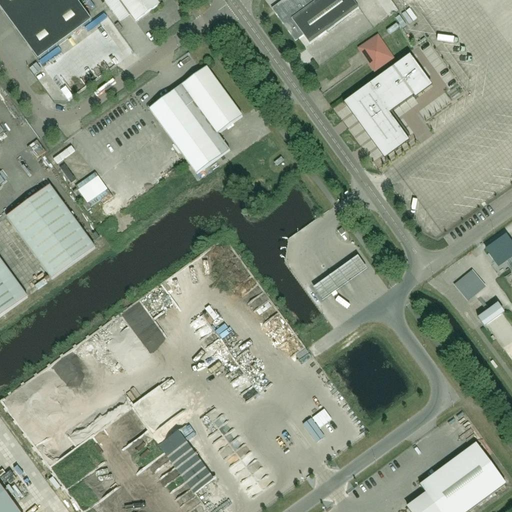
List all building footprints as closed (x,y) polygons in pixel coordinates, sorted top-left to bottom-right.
[(0,0),(0,10),(38,62),(92,23),(74,0),(0,0)] [(103,0),(113,14),(124,6),(135,22),(160,5),(156,0),(103,0)] [(282,0),(276,5),(277,7),(276,12),(274,13),(295,41),(303,36),(309,44),(358,8),(351,0),(282,0)] [(402,12),(410,23),(418,18),(411,7),(402,12)] [(373,63),(369,66),(374,74),(395,60),(388,49),(384,52),(377,41),(364,50),(373,63)] [(410,56),(344,104),(345,105),(347,104),(385,156),(407,141),(409,143),(410,142),(407,138),(405,140),(400,132),(402,131),(390,115),(414,97),(416,100),(417,99),(415,97),(429,87),(424,80),(409,59),(411,57),(410,56)] [(218,134),(242,117),(206,67),(149,109),(197,174),(229,150),(218,134)] [(76,192),(92,186),(94,191),(114,183),(110,175),(95,181),(91,170),(82,174),(84,179),(72,184),(76,192)] [(7,218),(52,280),(95,249),(50,187),(7,218)] [(511,244),(506,236),(486,251),(495,263),(511,250),(511,244)] [(0,252),(0,318),(30,300),(0,252)] [(367,271),(357,257),(313,290),(322,304),(367,271)] [(469,299),(486,285),(473,269),(456,283),(469,299)] [(497,297),(476,312),(483,323),(504,308),(497,297)] [(316,443),(324,437),(311,420),(307,423),(309,425),(305,428),(316,443)] [(420,486),(439,511),(469,511),(506,485),(476,444),(420,486)] [(19,511),(0,485),(0,511),(19,511)]
